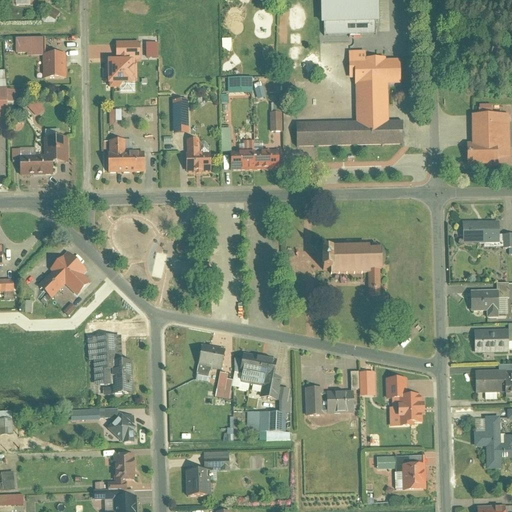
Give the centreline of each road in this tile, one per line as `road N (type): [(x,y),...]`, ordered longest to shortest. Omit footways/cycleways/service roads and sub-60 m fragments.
road 1 (residential): [(436,191),(90,198)]
road 2 (residential): [(155,315),(442,365)]
road 3 (residential): [(90,198),(84,0)]
road 4 (residential): [(155,315),(162,511)]
road 5 (residential): [(431,0),(436,191)]
road 6 (residential): [(442,365),(436,191)]
road 7 (residential): [(446,511),(442,365)]
road 8 (residential): [(0,318),(72,325),(118,279)]
